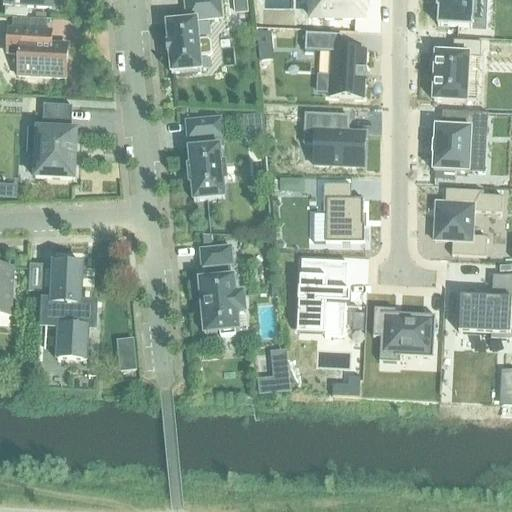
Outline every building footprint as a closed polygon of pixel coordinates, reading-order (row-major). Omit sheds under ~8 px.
[(3,0),(3,8),(16,9),(16,10),(20,10),(20,9),(51,11),(51,0),(3,0)] [(168,44),(166,44),(167,57),(170,57),(172,76),(202,73),(201,58),(210,58),(213,54),(212,43),(208,41),(199,41),(198,23),(223,21),(220,0),(184,0),(187,23),(167,25),(168,44)] [(242,18),(240,0),(225,0),(228,19),(242,18)] [(312,0),(312,22),(364,22),(364,15),(366,15),(366,0),(312,0)] [(438,8),(438,11),(439,11),(439,27),(438,27),(438,29),(440,29),(470,30),(470,31),(486,31),(487,0),(485,0),(438,0),(440,0),(440,8),(438,8)] [(18,78),(66,81),(67,47),(50,47),(48,44),(45,44),(45,34),(51,34),(51,33),(9,31),(7,57),(19,57),(18,78)] [(306,37),(305,55),(332,56),(331,80),(319,79),(318,95),(330,96),(330,100),(343,101),(363,102),(364,82),(364,74),(365,54),(342,53),(343,39),(306,37)] [(435,87),(434,104),(467,106),(469,60),(480,61),(481,45),(454,44),(453,58),(436,57),(435,75),(434,87),(435,87)] [(35,180),(74,182),(77,134),(71,133),(73,109),(44,107),(43,132),(28,131),(27,156),(36,156),(35,180)] [(434,147),(433,158),(434,158),(433,174),(469,176),(471,134),(487,135),(488,117),(442,115),(442,131),(436,131),(435,135),(435,147),(434,147)] [(264,116),(242,118),(245,143),(266,141),(264,116)] [(306,118),(304,147),(315,148),(314,169),(364,172),(366,137),(348,136),(348,133),(343,133),(344,121),(349,121),(349,120),(306,118)] [(221,121),(186,124),(188,142),(191,142),(192,152),(189,152),(191,170),(188,170),(190,187),(193,186),(194,204),(225,201),(224,184),(227,183),(226,166),(222,167),(220,150),(224,149),(221,121)] [(351,188),(324,188),(324,217),(326,217),(326,227),(326,246),(365,246),(365,228),(363,228),(363,202),(351,202),(351,188)] [(436,207),(435,245),(453,245),(452,259),(486,261),(487,240),(473,240),(474,215),(502,217),(503,200),(482,199),(482,196),(484,196),(484,195),(446,193),(446,207),(436,207)] [(204,282),(199,283),(204,337),(219,336),(220,340),(235,338),(235,334),(239,334),(238,316),(246,316),(244,296),(236,297),(234,280),(232,280),(231,268),(233,268),(231,250),(200,253),(202,271),(203,270),(204,282)] [(298,321),(297,338),(325,339),(325,341),(330,341),(331,341),(344,341),(344,337),(346,308),(350,308),(350,295),(339,295),(340,283),(347,284),(348,266),(328,265),(302,264),(301,292),(299,292),(299,306),(300,306),(299,321),(298,321)] [(54,265),(52,306),(45,306),(44,329),(60,329),(58,364),(86,365),(88,331),(93,331),(94,308),(93,308),(93,313),(80,312),(83,267),(54,265)] [(0,317),(11,318),(13,270),(0,269),(0,317)] [(461,300),(459,336),(491,337),(491,342),(510,343),(511,311),(511,279),(493,279),(492,302),(461,300)] [(375,312),(373,340),(381,340),(379,365),(400,366),(400,360),(417,361),(433,361),(436,319),(434,319),(395,317),(395,313),(375,312)] [(296,350),(278,350),(278,377),(265,377),(266,395),(297,395),(296,350)]
